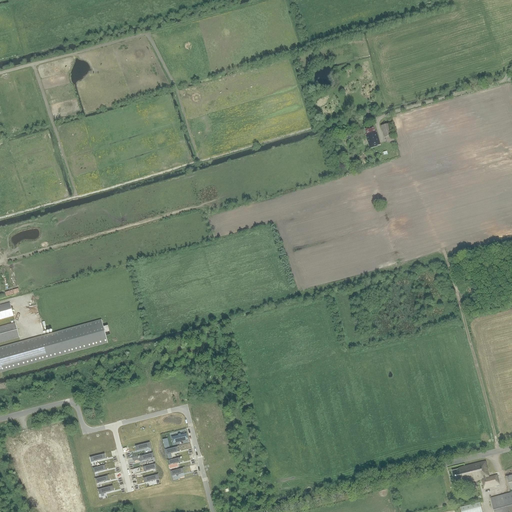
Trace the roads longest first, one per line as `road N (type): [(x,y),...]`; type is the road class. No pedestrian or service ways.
road 1 (tertiary): [(261,511),(511,448)]
road 2 (residential): [(212,511),(188,413),(113,426)]
road 3 (track): [(380,134),(376,121),(386,114),(500,82),(511,67)]
road 4 (residential): [(113,426),(83,429),(71,402),(0,418)]
